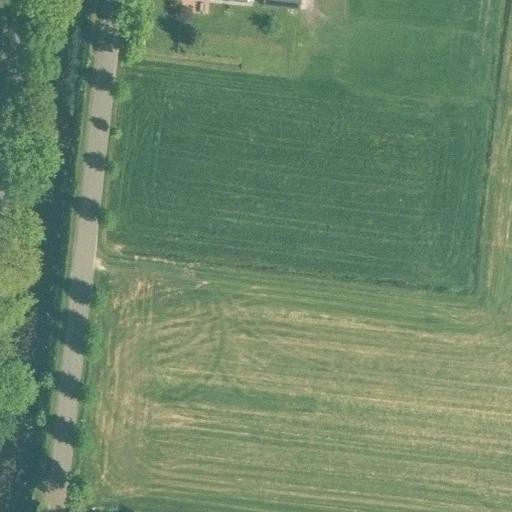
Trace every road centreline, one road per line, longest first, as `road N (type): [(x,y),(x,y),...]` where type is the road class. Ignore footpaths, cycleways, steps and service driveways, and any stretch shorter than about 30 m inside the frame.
road 1 (tertiary): [(56,511),(115,0)]
road 2 (unclassified): [(0,262),(28,0)]
